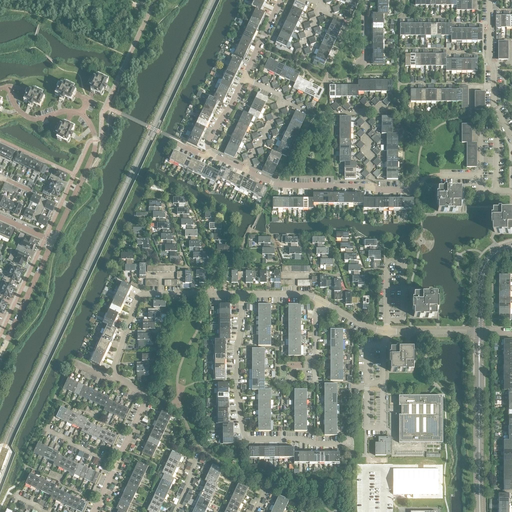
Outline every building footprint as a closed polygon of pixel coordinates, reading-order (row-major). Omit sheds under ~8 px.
[(356,8),(359,0),(353,0),(351,6),(356,8)] [(305,6),(295,1),(293,6),(303,11),(305,6)] [(260,11),(263,7),(253,3),(251,7),(256,9),(260,11)] [(303,11),(293,6),(290,12),(300,16),(303,11)] [(265,13),(260,11),(256,9),(254,14),(263,18),(265,13)] [(300,16),(290,12),(288,17),(298,22),(300,16)] [(261,23),(263,18),(254,14),(251,18),(261,23)] [(298,22),(288,17),(286,22),(296,27),(298,22)] [(259,27),(261,23),(251,18),(249,23),(259,27)] [(344,24),(342,23),(334,19),(331,24),(341,29),(344,24)] [(296,27),(286,22),(283,27),(293,32),(296,27)] [(256,32),(259,27),(249,23),(247,27),(256,32)] [(339,34),(341,29),(331,24),(329,30),(339,34)] [(254,36),(256,32),(247,27),(245,32),(254,36)] [(293,32),(283,27),(281,33),(291,37),(293,32)] [(336,39),(339,34),(329,30),(326,35),(336,39)] [(252,41),(254,36),(245,32),(243,36),(252,41)] [(291,37),(281,33),(278,38),(288,42),(291,37)] [(334,45),(336,39),(326,35),(324,40),(334,45)] [(250,45),(252,41),(243,36),(241,41),(250,45)] [(288,42),(278,38),(276,43),(286,48),(288,42)] [(331,50),(334,45),(324,40),(321,45),(331,50)] [(248,50),(250,45),(241,41),(238,46),(248,50)] [(329,55),(331,50),(321,45),(319,50),(329,55)] [(246,55),(248,50),(238,46),(236,50),(246,55)] [(246,55),(236,50),(234,55),(243,59),(246,55)] [(326,60),(329,55),(319,50),(317,56),(326,60)] [(324,65),(326,60),(317,56),(313,64),(317,66),(318,63),(324,65)] [(233,58),(231,62),(240,67),(242,62),(233,58)] [(269,71),(274,61),(268,59),(264,69),(269,71)] [(274,74),(279,64),(274,61),(269,71),(274,74)] [(231,62),(229,67),(238,71),(240,67),(231,62)] [(279,76),(284,66),(279,64),(274,74),(279,76)] [(285,78),(289,69),(284,66),(279,76),(285,78)] [(229,67),(227,71),(236,76),(238,71),(229,67)] [(290,81),(294,71),(289,69),(285,78),(290,81)] [(227,71),(225,76),(234,80),(236,76),(227,71)] [(300,74),(294,71),(290,81),(295,83),(298,78),(300,74)] [(106,86),(109,79),(98,74),(96,78),(91,76),(87,85),(92,87),(90,91),(91,91),(91,93),(94,94),(95,93),(101,96),(104,90),(105,91),(107,87),(106,86)] [(225,76),(222,81),(231,85),(234,80),(225,76)] [(303,80),(298,78),(295,83),(293,88),(298,90),(303,80)] [(76,91),(72,89),(75,84),(66,80),(64,85),(60,83),(59,84),(58,84),(56,87),(58,88),(55,94),(61,97),(60,98),(64,100),(64,99),(71,102),(76,91)] [(308,83),(303,80),(298,90),(303,93),(308,83)] [(222,81),(220,85),(229,89),(231,85),(222,81)] [(313,85),(308,83),(303,93),(308,95),(313,85)] [(220,85),(218,90),(227,94),(229,89),(220,85)] [(314,98),(318,88),(313,85),(308,95),(314,98)] [(45,98),(41,96),(44,90),(35,86),(32,92),(28,90),(28,91),(27,90),(25,94),(26,94),(23,101),(30,103),(29,105),(32,106),(33,105),(40,108),(45,98)] [(324,90),(318,88),(314,98),(319,100),(324,90)] [(218,90),(216,94),(225,98),(227,94),(218,90)] [(268,98),(258,93),(256,99),(265,103),(268,98)] [(214,99),(218,101),(223,103),(225,98),(216,94),(214,99)] [(208,96),(206,100),(207,101),(216,105),(218,101),(214,99),(209,96),(208,96)] [(265,103),(256,99),(253,104),(263,108),(265,103)] [(207,101),(205,106),(214,110),(216,105),(207,101)] [(263,108),(253,104),(251,109),(261,114),(263,108)] [(205,106),(203,110),(212,115),(214,110),(205,106)] [(251,109),(248,114),(254,117),(253,117),(258,119),(261,114),(251,109)] [(203,110),(201,115),(210,119),(212,115),(203,110)] [(306,116),(306,115),(296,111),(294,116),(303,121),(306,116)] [(248,114),(244,112),(241,117),(251,122),(253,117),(254,117),(248,114)] [(199,114),(196,118),(199,119),(208,124),(210,119),(201,115),(199,114)] [(301,126),(303,121),(294,116),(291,121),(301,126)] [(251,122),(241,117),(239,122),(249,127),(251,122)] [(199,119),(197,124),(206,128),(208,124),(199,119)] [(299,131),(301,126),(291,121),(289,127),(299,131)] [(72,134),(75,127),(65,122),(63,126),(57,123),(53,132),(59,135),(57,139),(57,140),(61,142),(61,141),(67,144),(70,137),(72,138),(73,135),(72,134)] [(249,127),(239,122),(236,128),(246,132),(249,127)] [(197,124),(194,128),(204,133),(206,128),(197,124)] [(470,143),(470,125),(463,125),(463,143),(468,143),(468,168),(475,168),(475,143),(470,143)] [(296,136),(299,131),(289,127),(286,132),(296,136)] [(193,128),(191,132),(192,133),(201,137),(204,133),(194,128),(193,128)] [(246,132),(236,128),(234,133),(244,137),(246,132)] [(187,131),(185,135),(189,137),(190,138),(199,142),(201,137),(192,133),(191,132),(191,133),(187,131)] [(294,142),(296,136),(286,132),(284,137),(294,142)] [(244,137),(234,133),(232,138),(241,143),(244,137)] [(291,147),(294,142),(284,137),(281,142),(291,147)] [(190,138),(188,142),(197,146),(199,142),(190,138)] [(241,143),(232,138),(229,143),(239,148),(241,143)] [(289,152),(291,147),(281,142),(279,147),(289,152)] [(239,148),(229,143),(227,148),(236,153),(239,148)] [(0,157),(5,160),(10,149),(4,147),(0,156),(0,157)] [(286,157),(289,152),(279,147),(277,153),(282,155),(286,157)] [(236,153),(227,148),(224,154),(234,158),(236,153)] [(10,162),(15,152),(10,149),(5,160),(10,162)] [(279,160),(282,155),(277,153),(272,150),(269,156),(279,160)] [(179,153),(174,151),(170,161),(174,163),(179,153)] [(19,165),(23,155),(19,153),(19,154),(17,153),(13,162),(19,165)] [(179,165),(183,155),(179,153),(174,163),(179,165)] [(24,166),(28,158),(23,156),(23,155),(19,165),(19,164),(24,166)] [(183,167),(188,158),(183,155),(179,165),(183,167)] [(277,166),(279,160),(269,156),(267,161),(277,166)] [(29,168),(33,160),(28,158),(24,166),(29,168)] [(192,160),(188,158),(183,167),(188,169),(192,160)] [(33,173),(38,163),(33,160),(29,168),(34,171),(33,173)] [(192,171),(197,162),(192,160),(188,169),(192,171)] [(274,171),(277,166),(267,161),(265,166),(274,171)] [(197,173),(201,164),(197,162),(192,171),(197,173)] [(40,173),(44,165),(38,163),(33,173),(39,176),(40,173)] [(202,175),(206,166),(201,164),(197,173),(202,175)] [(206,178),(210,168),(206,166),(202,175),(206,178)] [(272,176),(274,171),(265,166),(262,171),(272,176)] [(211,180),(215,170),(210,168),(206,178),(211,180)] [(222,179),(226,170),(222,168),(219,172),(220,172),(217,177),(218,177),(222,179)] [(67,175),(55,169),(53,174),(51,174),(50,177),(57,180),(56,180),(57,178),(61,179),(65,180),(67,175)] [(220,172),(219,172),(215,170),(211,180),(215,182),(218,177),(217,177),(220,172)] [(227,181),(231,172),(226,170),(222,179),(227,181)] [(231,184),(235,174),(231,172),(227,181),(231,184)] [(236,186),(240,177),(235,174),(231,184),(236,186)] [(59,185),(59,184),(55,182),(56,180),(57,180),(50,177),(48,180),(52,182),(50,187),(47,186),(60,192),(62,186),(59,185)] [(240,188),(245,179),(240,177),(236,186),(240,188)] [(245,190),(249,181),(245,179),(240,188),(240,189),(244,191),(245,190)] [(254,183),(249,181),(245,190),(249,192),(254,183)] [(152,182),(151,189),(164,192),(165,185),(152,182)] [(258,185),(254,183),(249,192),(254,194),(258,185)] [(263,187),(258,185),(254,194),(259,197),(263,187)] [(60,192),(47,186),(45,191),(44,190),(42,194),(49,197),(49,196),(50,194),(54,195),(57,197),(58,196),(59,196),(60,193),(59,192),(60,192)] [(262,201),(267,190),(263,187),(259,197),(258,199),(262,201)] [(438,211),(460,212),(460,192),(463,193),(463,187),(460,187),(460,189),(438,189),(438,211)] [(40,210),(45,200),(41,198),(41,197),(39,196),(38,196),(34,194),(30,201),(31,202),(29,205),(31,206),(33,203),(38,205),(36,209),(40,210)] [(8,210),(11,202),(6,200),(8,197),(7,197),(2,208),(3,208),(8,210)] [(179,204),(179,209),(185,209),(185,198),(173,198),(173,204),(178,204),(179,204)] [(54,208),(54,207),(56,204),(48,201),(45,200),(40,210),(43,212),(45,208),(50,210),(48,214),(50,215),(52,211),(52,212),(53,211),(55,208),(54,208)] [(13,213),(17,204),(16,204),(11,202),(8,210),(13,212),(12,213),(13,213)] [(149,212),(153,212),(155,212),(155,213),(161,213),(161,212),(161,202),(149,202),(149,212)] [(20,210),(22,207),(17,204),(13,213),(18,215),(18,214),(19,215),(21,210),(20,210)] [(35,221),(40,210),(36,209),(34,212),(29,210),(31,206),(29,205),(27,209),(24,216),(28,218),(28,219),(30,220),(31,219),(31,220),(31,219),(35,221)] [(189,209),(185,209),(179,209),(177,209),(177,215),(182,215),(183,215),(183,220),(189,220),(189,209)] [(511,209),(495,210),(495,233),(511,232),(511,209)] [(49,219),(50,215),(48,214),(46,218),(42,216),(43,212),(40,210),(35,221),(38,222),(38,223),(46,226),(47,223),(48,223),(49,220),(49,219)] [(165,212),(161,212),(161,213),(155,213),(155,212),(153,212),(153,218),(158,218),(158,219),(159,219),(159,223),(159,224),(165,224),(165,223),(165,212)] [(211,219),(211,224),(216,224),(216,213),(205,213),(205,219),(210,219),(211,219)] [(192,220),(189,220),(183,220),(181,220),(181,225),(186,226),(187,226),(187,231),(192,231),(192,220)] [(168,223),(165,223),(165,224),(159,224),(159,223),(157,223),(157,229),(162,229),(163,229),(163,234),(163,235),(168,235),(168,234),(168,223)] [(221,224),(216,224),(211,224),(209,224),(209,229),(214,229),(214,230),(215,230),(215,235),(221,235),(221,224)] [(0,235),(4,238),(8,227),(3,225),(0,231),(0,235)] [(9,240),(14,230),(8,227),(4,238),(9,240)] [(138,234),(138,239),(144,239),(144,228),(133,228),(133,234),(138,234)] [(197,231),(192,231),(187,231),(185,231),(185,236),(190,237),(191,237),(191,242),(197,242),(197,231)] [(348,244),(348,233),(337,233),(337,238),(342,238),(342,244),(348,244)] [(33,243),(34,240),(29,237),(29,238),(21,234),(18,238),(22,240),(20,245),(19,244),(17,248),(24,251),(25,248),(32,251),(33,250),(34,250),(36,246),(35,246),(35,245),(33,243)] [(172,234),(168,234),(168,235),(163,235),(163,234),(161,234),(161,240),(166,240),(166,241),(167,241),(167,245),(167,246),(172,246),(172,245),(172,234)] [(225,235),(221,235),(215,235),(213,235),(213,241),(218,241),(219,241),(219,246),(225,246),(225,235)] [(282,238),(281,238),(281,243),(285,243),(288,243),(290,243),(290,244),(291,244),(291,249),(297,249),(297,238),(289,238),(289,235),(282,235),(282,238)] [(269,248),(269,238),(258,238),(258,243),(263,243),(263,244),(264,244),(264,249),(270,249),(273,249),(273,248),(269,248)] [(324,249),(324,238),(312,238),(312,243),(318,243),(318,249),(324,249)] [(148,239),(144,239),(138,239),(137,239),(137,245),(142,245),(143,245),(143,250),(148,250),(148,239)] [(376,251),(376,241),(365,241),(365,246),(370,246),(370,251),(370,252),(376,252),(376,251)] [(201,242),(197,242),(191,242),(189,242),(189,248),(194,248),(195,248),(195,253),(200,253),(201,242)] [(352,244),(348,244),(342,244),(340,244),(340,249),(346,249),(346,254),(346,255),(352,255),(352,244)] [(176,245),(172,245),(172,246),(167,246),(167,245),(165,245),(165,251),(170,251),(171,251),(171,256),(170,256),(170,261),(180,261),(180,256),(176,256),(176,245)] [(229,246),(225,246),(219,246),(217,246),(217,252),(222,252),(223,252),(223,257),(229,257),(229,246)] [(29,257),(22,254),(24,251),(17,248),(16,251),(17,252),(15,256),(11,255),(9,259),(17,263),(17,264),(22,266),(24,262),(27,263),(27,262),(28,263),(30,259),(29,258),(29,257)] [(273,260),(273,249),(270,249),(264,249),(262,249),(262,254),(267,254),(267,255),(268,255),(268,260),(273,260)] [(291,249),(289,249),(289,254),(294,254),(294,255),(295,255),(295,260),(301,260),(304,260),(304,256),(301,256),(301,249),(297,249),(291,249)] [(328,249),(324,249),(318,249),(317,249),(317,255),(322,254),(322,260),(328,260),(328,249)] [(380,251),(376,251),(376,252),(370,252),(370,251),(369,251),(369,257),(374,257),(374,263),(373,263),(373,269),(380,269),(380,251)] [(205,253),(200,253),(195,253),(193,253),(193,258),(198,258),(198,259),(199,259),(199,264),(204,264),(205,253)] [(132,265),(132,256),(132,254),(121,254),(121,260),(126,259),(126,260),(127,260),(127,265),(125,265),(125,271),(132,271),(132,265)] [(356,255),(352,255),(346,255),(346,254),(344,254),(344,260),(350,260),(350,266),(356,266),(356,255)] [(332,260),(328,260),(322,260),(320,260),(320,265),(326,265),(326,271),(332,271),(332,260)] [(19,270),(16,268),(17,265),(10,262),(9,266),(10,266),(8,271),(20,277),(23,272),(19,270)] [(146,276),(146,265),(132,265),(132,271),(135,271),(140,271),(140,272),(140,276),(140,279),(146,279),(146,276)] [(360,266),(356,266),(350,266),(349,266),(349,271),(354,271),(354,277),(360,277),(360,266)] [(20,277),(8,271),(6,276),(4,275),(3,279),(9,282),(11,279),(14,281),(14,280),(18,282),(18,281),(19,281),(21,278),(20,278),(20,277)] [(191,272),(177,272),(177,279),(177,280),(177,281),(186,281),(186,283),(191,283),(191,279),(191,272)] [(206,272),(191,272),(191,279),(195,279),(195,278),(200,278),(200,279),(200,283),(206,283),(206,272)] [(238,279),(238,272),(223,272),(223,279),(227,279),(227,278),(232,278),(232,279),(232,283),(238,283),(238,279)] [(252,283),(252,279),(252,272),(238,272),(238,279),(241,279),(241,278),(246,278),(246,279),(246,283),(252,283)] [(266,279),(266,272),(252,272),(252,279),(255,279),(255,278),(260,278),(260,279),(261,279),(261,283),(266,283),(266,279)] [(280,280),(280,272),(266,272),(266,279),(269,279),(269,278),(275,278),(275,279),(275,283),(280,283),(280,280)] [(312,277),(310,277),(310,280),(310,286),(312,286),(312,284),(315,284),(315,283),(320,283),(321,288),(326,288),(326,287),(326,281),(326,277),(312,277)] [(364,277),(360,277),(354,277),(353,277),(353,282),(358,282),(358,288),(364,288),(364,277)] [(11,286),(12,286),(8,284),(9,282),(3,279),(1,282),(2,283),(0,287),(13,293),(15,288),(11,286)] [(340,280),(326,281),(326,287),(330,287),(330,286),(335,286),(335,292),(341,292),(340,280)] [(122,282),(120,287),(129,291),(132,287),(122,282)] [(13,293),(0,287),(0,297),(2,298),(3,295),(6,297),(7,296),(10,298),(11,297),(12,298),(13,294),(12,294),(13,293)] [(120,287),(118,291),(127,296),(129,291),(120,287)] [(118,291),(116,296),(125,300),(127,296),(118,291)] [(412,298),(414,298),(414,317),(437,317),(437,294),(415,294),(415,292),(412,292),(412,298)] [(352,294),(334,294),(334,300),(341,300),(346,300),(346,305),(347,305),(347,308),(351,310),(351,305),(352,305),(352,304),(352,297),(352,294)] [(116,296),(114,301),(123,305),(125,300),(116,296)] [(369,298),(352,297),(352,304),(358,304),(358,303),(363,303),(363,309),(369,309),(369,298)] [(114,301),(112,305),(121,309),(123,305),(114,301)] [(148,312),(149,312),(160,312),(160,307),(161,307),(166,307),(165,301),(154,301),(154,309),(148,309),(148,312)] [(111,305),(109,309),(110,310),(119,314),(121,309),(112,305),(111,305)] [(110,310),(108,314),(117,319),(119,314),(110,310)] [(160,312),(149,312),(149,320),(143,320),(143,323),(144,323),(155,323),(155,318),(156,318),(160,318),(160,312)] [(108,314),(105,319),(115,323),(117,319),(108,314)] [(105,319),(103,324),(108,326),(108,325),(113,328),(113,327),(115,323),(105,319)] [(155,323),(144,323),(144,331),(138,331),(138,334),(150,334),(150,329),(155,329),(155,323)] [(108,326),(106,330),(115,334),(117,329),(113,327),(113,328),(108,325),(108,326)] [(106,330),(103,335),(113,339),(115,334),(106,330)] [(150,340),(150,334),(138,334),(138,349),(145,349),(145,345),(144,345),(144,340),(145,340),(150,340)] [(103,335),(101,339),(111,344),(113,339),(103,335)] [(101,339),(99,344),(108,348),(111,344),(101,339)] [(98,343),(96,348),(97,348),(106,353),(108,348),(99,344),(98,343)] [(413,372),(413,353),(415,353),(415,347),(404,347),(404,349),(390,349),(390,372),(413,372)] [(97,348),(95,353),(104,357),(106,353),(97,348)] [(95,353),(93,358),(102,362),(104,357),(95,353)] [(136,366),(137,366),(149,366),(148,361),(149,361),(154,360),(154,355),(143,355),(143,362),(136,362),(136,366)] [(93,358),(91,362),(100,367),(102,362),(93,358)] [(149,366),(137,366),(138,380),(144,380),(144,377),(143,377),(143,372),(144,372),(149,372),(149,366)] [(69,391),(73,381),(68,379),(64,388),(69,391)] [(74,393),(78,383),(73,381),(69,391),(74,393)] [(79,396),(84,386),(78,383),(74,393),(79,396)] [(84,398),(89,388),(84,386),(79,396),(84,398)] [(90,400),(94,391),(89,388),(84,398),(90,400)] [(95,403),(99,393),(94,391),(90,400),(95,403)] [(100,405),(105,395),(99,393),(95,403),(100,405)] [(109,400),(110,398),(105,395),(100,405),(105,408),(109,400)] [(442,396),(399,396),(399,406),(401,406),(401,415),(399,415),(399,443),(442,443),(442,396)] [(110,413),(114,403),(109,400),(105,408),(104,410),(110,413)] [(115,415),(119,405),(114,403),(110,413),(115,415)] [(120,417),(125,407),(119,405),(115,415),(120,417)] [(62,420),(66,410),(61,407),(56,417),(62,420)] [(125,420),(130,410),(125,407),(120,417),(125,420)] [(67,422),(71,412),(66,410),(62,420),(67,422)] [(171,416),(162,411),(159,416),(169,421),(171,416)] [(72,424),(76,415),(71,412),(67,422),(72,424)] [(77,427),(82,417),(76,415),(72,424),(77,427)] [(167,426),(169,421),(159,416),(157,422),(167,426)] [(87,420),(82,417),(77,427),(82,429),(83,429),(86,422),(87,420)] [(87,434),(91,424),(86,422),(83,429),(82,429),(81,432),(87,434)] [(164,431),(167,426),(157,422),(155,427),(164,431)] [(97,427),(91,424),(87,434),(92,437),(97,427)] [(97,439),(102,429),(97,427),(92,437),(97,439)] [(162,437),(164,431),(155,427),(152,432),(162,437)] [(102,441),(107,432),(102,429),(97,439),(102,441)] [(108,444),(112,434),(107,432),(102,441),(108,444)] [(159,442),(162,437),(152,432),(150,437),(159,442)] [(113,446),(117,436),(112,434),(108,444),(113,446)] [(157,447),(159,442),(150,437),(147,443),(157,447)] [(392,455),(392,439),(390,438),(378,438),(378,443),(375,443),(375,456),(386,456),(386,455),(392,455)] [(39,456),(44,446),(38,443),(34,453),(39,456)] [(154,452),(157,447),(147,443),(145,448),(154,452)] [(44,458),(49,448),(44,446),(39,456),(44,458)] [(49,461),(54,451),(49,448),(44,458),(49,461)] [(152,458),(154,452),(145,448),(142,453),(152,458)] [(58,455),(59,453),(54,451),(49,461),(54,463),(55,463),(58,455)] [(179,462),(182,457),(172,452),(169,458),(179,462)] [(63,458),(58,455),(55,463),(54,463),(53,465),(59,467),(63,458)] [(95,457),(92,463),(97,466),(100,460),(95,457)] [(64,470),(68,460),(63,458),(59,467),(64,470)] [(179,462),(169,458),(167,463),(177,468),(179,462)] [(69,472),(74,463),(68,460),(64,470),(69,472)] [(148,467),(138,462),(136,467),(146,472),(148,467)] [(74,475),(79,465),(74,463),(69,472),(74,475)] [(177,468),(167,463),(165,468),(174,473),(177,468)] [(80,477),(84,467),(79,465),(74,475),(80,477)] [(222,469),(213,465),(210,470),(220,475),(222,469)] [(85,480),(89,470),(84,467),(80,477),(85,480)] [(143,477),(146,472),(136,467),(133,473),(143,477)] [(174,473),(165,468),(162,474),(164,475),(165,475),(172,478),(174,473)] [(393,469),(393,495),(413,495),(413,498),(419,498),(419,495),(438,495),(438,469),(393,469)] [(90,482),(94,472),(89,470),(85,480),(90,482)] [(220,475),(210,470),(208,475),(217,480),(220,475)] [(95,484),(100,475),(94,472),(90,482),(95,484)] [(141,482),(143,477),(133,473),(131,478),(141,482)] [(31,486),(35,477),(30,474),(26,484),(31,486)] [(165,475),(164,475),(162,480),(172,484),(174,479),(172,478),(165,475)] [(217,480),(208,475),(205,481),(207,482),(215,485),(217,480)] [(41,479),(35,477),(31,486),(36,489),(41,479)] [(138,488),(141,482),(131,478),(129,483),(138,488)] [(41,491),(46,482),(41,479),(36,489),(41,491)] [(172,484),(162,480),(160,485),(169,489),(172,484)] [(51,484),(46,482),(41,491),(46,494),(51,484)] [(207,482),(205,487),(215,492),(217,486),(215,485),(207,482)] [(136,493),(138,488),(129,483),(126,488),(136,493)] [(239,483),(236,489),(246,493),(248,488),(239,483)] [(57,487),(51,484),(46,494),(52,496),(55,489),(56,489),(57,487)] [(169,489),(160,485),(157,490),(167,495),(169,489)] [(215,492),(205,487),(203,492),(212,497),(215,492)] [(133,498),(136,493),(126,488),(124,494),(133,498)] [(61,491),(56,489),(55,489),(52,496),(51,498),(56,501),(61,491)] [(246,493),(236,489),(234,494),(244,498),(246,493)] [(167,495),(157,490),(155,495),(164,500),(167,495)] [(61,503),(66,493),(61,491),(56,501),(61,503)] [(212,497),(203,492),(200,497),(210,502),(212,497)] [(67,506),(71,496),(66,493),(61,503),(67,506)] [(131,503),(133,498),(124,494),(121,499),(131,503)] [(244,498),(234,494),(231,499),(241,504),(244,498)] [(164,500),(155,495),(152,501),(162,505),(164,500)] [(72,508),(76,498),(71,496),(67,506),(72,508)] [(289,500),(279,496),(277,501),(286,506),(289,500)] [(210,502),(200,497),(198,503),(208,507),(210,502)] [(77,511),(81,501),(76,498),(72,508),(77,511)] [(129,509),(131,503),(121,499),(119,504),(129,509)] [(241,504),(231,499),(229,504),(239,509),(241,504)] [(80,511),(82,511),(87,503),(81,501),(77,511),(80,511)] [(162,505),(152,501),(150,506),(160,510),(162,505)] [(286,506),(277,501),(274,506),(284,511),(286,506)] [(205,511),(208,507),(198,503),(195,508),(204,511),(205,511)]
